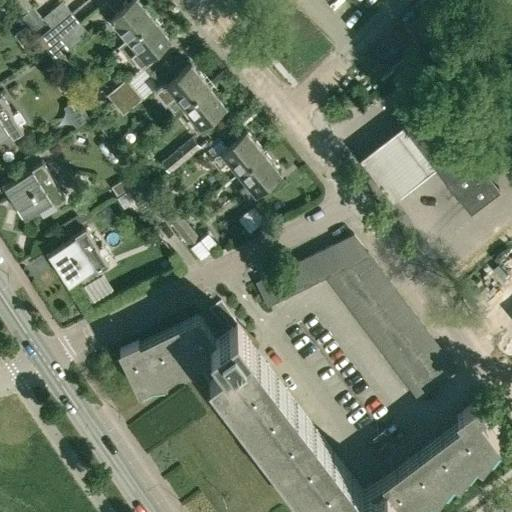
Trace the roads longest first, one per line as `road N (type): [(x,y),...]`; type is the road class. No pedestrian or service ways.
road 1 (residential): [(511,403),(360,198)]
road 2 (residential): [(213,271),(43,359)]
road 3 (tertiary): [(148,511),(43,359)]
road 4 (residential): [(213,271),(360,198)]
road 5 (residential): [(289,111),(399,0)]
road 6 (residential): [(289,111),(199,0)]
